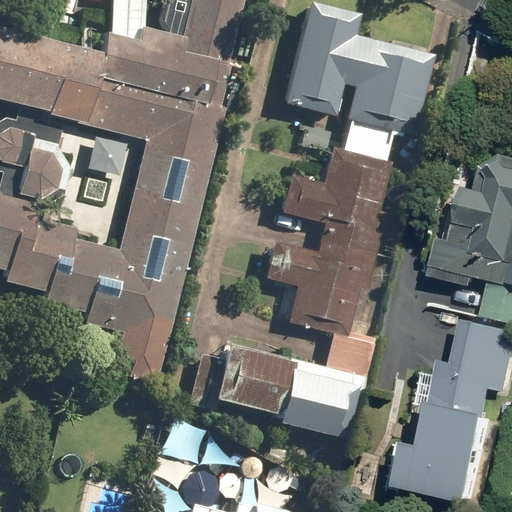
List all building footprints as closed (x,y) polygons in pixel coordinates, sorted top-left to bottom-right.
[(222,63),(237,0),(184,0),(175,37),(138,28),(138,0),(103,0),(103,34),(97,33),(92,52),(0,30),(0,267),(3,268),(0,278),(0,279),(43,290),(40,300),(84,311),(81,321),(119,330),(113,354),(130,358),(126,374),(157,381),(223,109),(216,108),(226,64),(222,63)] [(342,118),(349,120),(342,150),(326,147),(318,181),(286,174),(277,212),(321,222),(314,250),(271,240),(262,278),(292,285),(284,321),(330,332),(322,364),(218,340),(214,354),(200,351),(187,404),(337,439),(350,384),(348,384),(351,372),(364,376),(374,336),(346,329),(357,286),(366,288),(384,212),(376,210),(387,161),(381,159),(388,129),(411,134),(430,53),(350,34),(355,13),(302,1),(278,102),(331,115),(339,84),(349,86),(342,118)] [(481,189),(468,186),(455,240),(442,237),(433,276),(475,286),(477,277),(493,281),(485,316),(511,322),(511,155),(507,154),(487,166),(481,189)] [(461,338),(449,335),(416,475),(470,488),(503,349),(498,347),(503,326),(466,317),(461,338)] [(385,454),(351,446),(341,486),(375,495),(385,454)] [(322,488),(293,475),(284,494),(312,508),(322,488)] [(267,511),(225,501),(221,511),(212,511),(182,504),(179,511),(267,511)]
